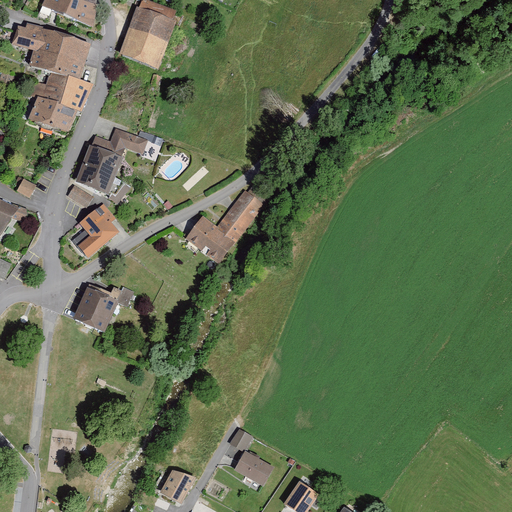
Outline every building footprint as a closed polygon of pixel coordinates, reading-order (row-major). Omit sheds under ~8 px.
[(93,30),(98,7),(96,6),(98,0),(46,0),(42,7),(93,30)] [(142,0),(140,9),(137,8),(120,56),(159,72),(177,24),(173,22),(177,13),(144,0),(142,0)] [(45,29),(27,25),(26,30),(19,28),(12,46),(33,53),(29,67),(50,75),(47,86),(36,82),(31,98),(38,100),(29,121),(69,134),(79,113),(82,114),(95,86),(81,82),(91,46),(44,31),(45,29)] [(12,87),(15,77),(6,74),(3,84),(12,87)] [(161,78),(154,75),(151,84),(158,86),(161,78)] [(143,156),(149,142),(116,129),(112,139),(97,134),(91,148),(90,147),(76,184),(110,197),(108,199),(118,206),(131,188),(116,180),(124,160),(122,159),(125,150),(143,156)] [(37,188),(24,181),(17,193),(30,200),(37,188)] [(93,199),(75,187),(68,197),(87,209),(93,199)] [(220,265),(265,206),(245,192),(217,228),(203,217),(185,241),(220,265)] [(0,200),(0,236),(0,237),(13,220),(23,223),(28,211),(16,207),(15,208),(0,200)] [(85,232),(72,241),(89,260),(120,234),(112,224),(117,220),(104,205),(80,225),(85,232)] [(11,265),(0,259),(0,279),(4,281),(11,265)] [(112,296),(89,286),(73,321),(105,335),(119,305),(127,309),(134,293),(124,288),(121,292),(114,289),(112,296)] [(230,444),(246,453),(254,438),(238,429),(230,444)] [(234,472),(264,489),(275,469),(246,453),(234,472)] [(197,479),(172,472),(160,494),(182,506),(197,479)] [(324,500),(300,483),(284,506),(293,511),(309,511),(313,508),(317,511),(324,500)]
